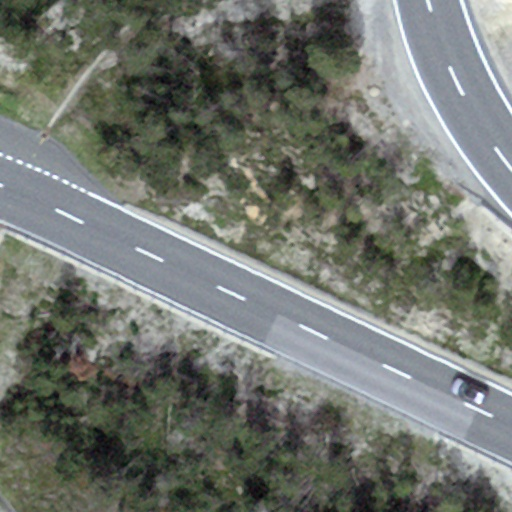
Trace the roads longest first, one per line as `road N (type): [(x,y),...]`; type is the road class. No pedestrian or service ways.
road 1 (primary): [(511,424),(0,183)]
road 2 (primary): [(430,0),(455,79),(511,166)]
